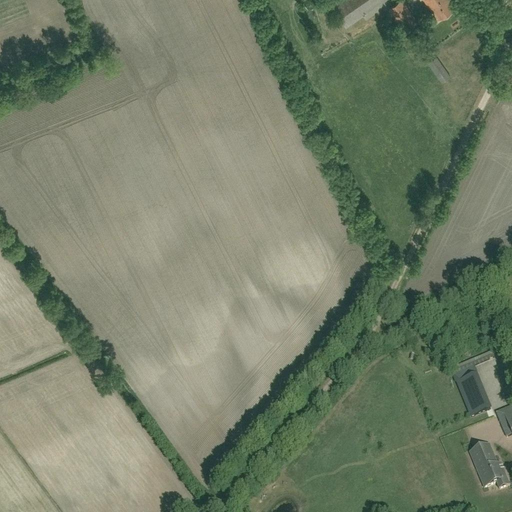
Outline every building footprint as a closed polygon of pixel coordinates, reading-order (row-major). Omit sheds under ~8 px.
[(328,0),(342,20),(346,26),(383,0),(328,0)] [(405,31),(418,22),(401,0),(400,0),(389,8),(405,31)] [(423,0),(438,20),(457,7),(452,0),(423,0)] [(441,83),(451,77),(437,56),(428,63),(441,83)] [(477,389),(472,377),(457,384),(462,395),(477,389)] [(511,378),(511,377),(486,387),(495,409),(511,402),(511,378)] [(486,411),(481,400),(466,406),(471,417),(486,411)] [(511,412),(499,418),(507,437),(511,435),(511,412)] [(490,445),(477,450),(470,453),(484,488),(496,483),(499,490),(509,485),(501,463),(498,465),(490,445)]
